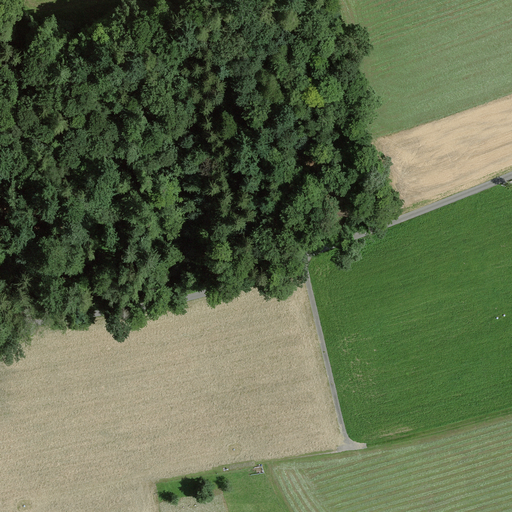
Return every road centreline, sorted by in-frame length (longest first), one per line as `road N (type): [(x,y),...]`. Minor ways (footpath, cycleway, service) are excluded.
road 1 (track): [(0,333),(200,295),(511,175)]
road 2 (track): [(158,476),(348,449),(511,410)]
road 3 (track): [(0,109),(27,89),(104,68),(243,0)]
road 4 (track): [(301,257),(348,449)]
